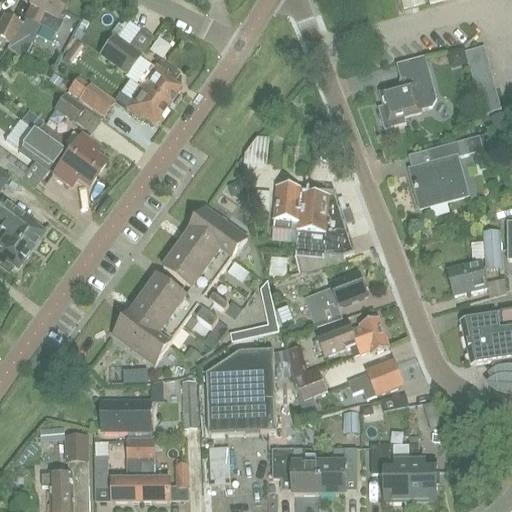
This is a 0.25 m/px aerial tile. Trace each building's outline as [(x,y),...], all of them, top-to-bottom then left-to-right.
[(31,8),(25,20),(22,26),(4,17),(8,9),(0,4),(0,41),(10,47),(17,33),(33,41),(39,27),(55,35),(61,24),(57,22),(68,2),(64,0),(32,0),(29,7),(31,8)] [(399,0),(403,11),(425,5),(423,0),(399,0)] [(88,25),(82,22),(73,38),(79,42),(88,25)] [(114,38),(100,57),(126,76),(140,57),(114,38)] [(70,65),(82,49),(75,43),(63,60),(70,65)] [(482,117),(501,112),(484,48),(464,54),(482,117)] [(406,126),(404,120),(420,115),(420,113),(432,110),(436,102),(425,58),(396,66),(400,80),(405,79),(408,87),(380,95),(383,108),(378,110),(384,132),(406,126)] [(142,89),(168,107),(180,90),(172,84),(179,76),(161,63),(142,89)] [(53,75),(48,81),(57,88),(61,82),(53,75)] [(115,104),(90,86),(78,103),(103,120),(115,104)] [(168,107),(142,89),(126,111),(140,121),(142,118),(153,127),(168,107)] [(52,111),(74,126),(85,110),(63,95),(52,111)] [(490,119),(500,150),(511,145),(511,107),(503,111),(504,115),(490,119)] [(21,121),(97,178),(106,166),(94,157),(99,149),(81,137),(70,153),(62,147),(65,143),(43,126),(43,125),(28,113),(21,121)] [(97,178),(21,121),(20,123),(35,135),(26,147),(48,164),(50,163),(58,169),(52,177),(70,189),(76,182),(87,190),(97,178)] [(456,160),(461,159),(482,153),(478,139),(428,153),(432,166),(410,172),(420,211),(467,198),(456,160)] [(0,146),(0,169),(19,184),(20,182),(30,168),(0,146)] [(335,198),(308,196),(309,192),(307,192),(306,195),(302,195),(303,192),(276,189),(272,230),(290,232),(291,224),(298,225),(295,259),(299,276),(345,264),(344,258),(353,255),(335,198)] [(0,205),(0,231),(30,253),(30,254),(44,235),(32,226),(34,224),(3,201),(0,205)] [(205,212),(186,238),(187,239),(163,272),(204,301),(246,242),(205,212)] [(511,224),(505,225),(505,264),(511,263),(511,314),(491,317),(491,321),(463,324),(464,334),(463,335),(471,367),(511,360),(511,224)] [(30,253),(0,231),(0,232),(4,235),(0,240),(0,270),(8,276),(13,269),(17,271),(30,253)] [(500,233),(499,233),(482,234),(485,272),(503,271),(500,233)] [(294,269),(294,250),(277,250),(277,268),(294,269)] [(447,272),(454,300),(487,292),(480,265),(447,272)] [(330,292),(318,296),(303,301),(314,332),(341,322),(337,311),(368,299),(359,275),(328,286),(330,292)] [(132,312),(113,338),(154,368),(197,309),(157,280),(133,313),(132,312)] [(278,335),(267,284),(260,292),(268,328),(229,336),(231,345),(278,335)] [(224,316),(229,310),(214,299),(209,305),(224,316)] [(197,322),(212,333),(218,324),(203,313),(197,322)] [(316,337),(325,360),(356,348),(359,357),(370,353),(372,357),(388,351),(376,321),(361,327),(362,331),(352,334),(348,325),(316,337)] [(212,334),(221,340),(228,331),(219,325),(212,334)] [(200,357),(190,350),(184,359),(193,366),(200,357)] [(299,393),(322,385),(316,370),(307,373),(301,350),(286,354),(295,395),(299,394),(299,393)] [(208,438),(276,435),(273,353),(239,355),(206,376),(208,438)] [(511,365),(503,365),(496,367),(491,370),(486,374),(489,378),(483,384),(490,390),(494,393),(511,397),(511,365)] [(369,376),(357,381),(365,402),(376,398),(402,388),(394,366),(368,375),(369,376)] [(181,384),(183,433),(198,432),(198,415),(196,415),(195,384),(181,384)] [(328,398),(322,385),(299,393),(299,394),(304,407),(328,398)] [(380,403),(383,415),(408,409),(406,398),(380,403)] [(101,404),(101,434),(151,434),(151,404),(101,404)] [(372,416),(370,406),(360,408),(362,418),(372,416)] [(359,437),(358,416),(342,416),(343,437),(359,437)] [(63,431),(47,431),(48,443),(64,443),(63,431)] [(72,477),(72,511),(88,511),(87,439),(65,440),(65,465),(68,465),(68,477),(72,477)] [(410,463),(410,503),(437,503),(436,463),(419,463),(419,447),(418,447),(418,439),(409,440),(409,463),(410,463)] [(141,504),(138,442),(126,442),(127,482),(112,483),(112,505),(141,504)] [(153,442),(138,442),(141,504),(170,504),(170,482),(154,482),(153,442)] [(410,463),(409,463),(393,463),(393,447),(371,448),(371,477),(384,477),(384,504),(410,503),(410,463)] [(318,497),(318,466),(304,466),(304,452),(272,452),(273,482),(293,482),(293,498),(318,497)] [(318,466),(318,497),(345,497),(345,495),(345,482),(357,481),(356,452),(333,452),(333,466),(318,466)] [(94,490),(108,490),(108,459),(93,460),(94,490)] [(187,467),(175,468),(176,491),(188,491),(187,467)] [(72,511),(72,477),(68,477),(42,478),(42,490),(50,490),(50,511),(72,511)]
